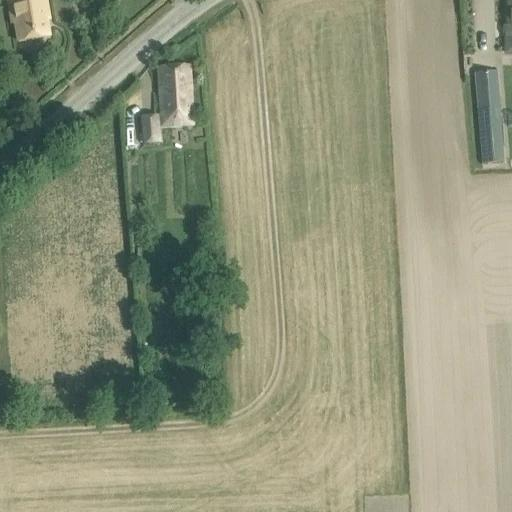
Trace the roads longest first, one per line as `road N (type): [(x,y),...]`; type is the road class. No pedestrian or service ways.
road 1 (track): [(245,0),(277,320),(268,391),(254,407),(217,419),(0,433)]
road 2 (unclassified): [(0,169),(199,0)]
